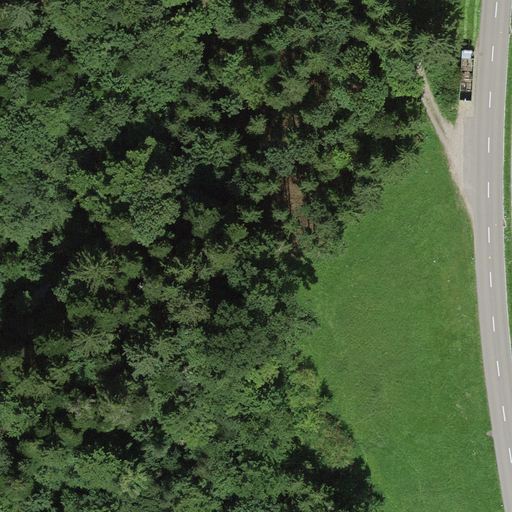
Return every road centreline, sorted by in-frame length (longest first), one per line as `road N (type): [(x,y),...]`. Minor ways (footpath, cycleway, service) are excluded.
road 1 (tertiary): [(511,467),(491,193),(497,0)]
road 2 (track): [(491,193),(446,132),(397,0)]
